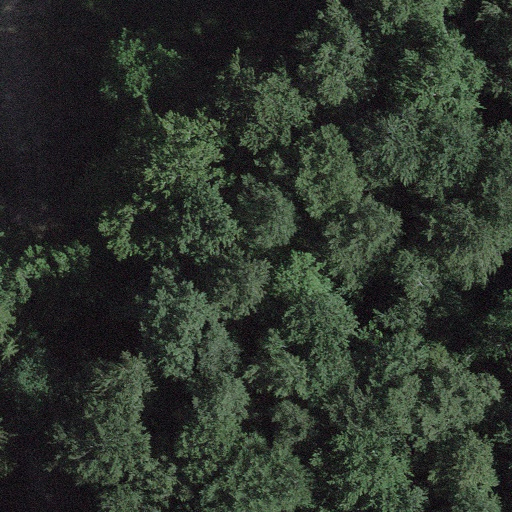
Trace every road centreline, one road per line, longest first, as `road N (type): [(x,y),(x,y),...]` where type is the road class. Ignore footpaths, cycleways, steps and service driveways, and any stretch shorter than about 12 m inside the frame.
road 1 (track): [(42,499),(155,253),(309,0)]
road 2 (track): [(42,511),(43,282),(0,211)]
